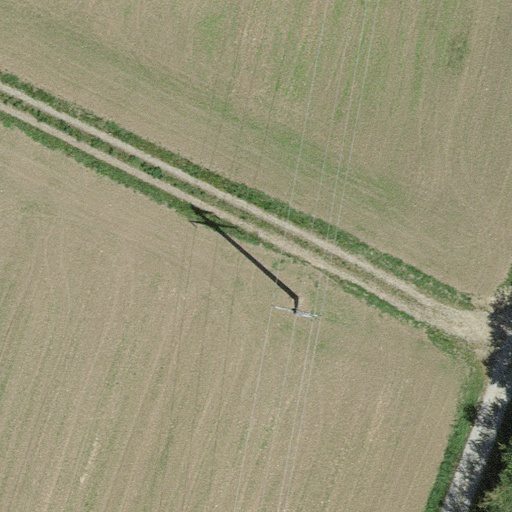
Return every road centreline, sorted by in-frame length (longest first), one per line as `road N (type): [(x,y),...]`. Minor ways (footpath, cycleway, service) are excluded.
road 1 (track): [(0,101),(507,346)]
road 2 (track): [(451,511),(511,334)]
